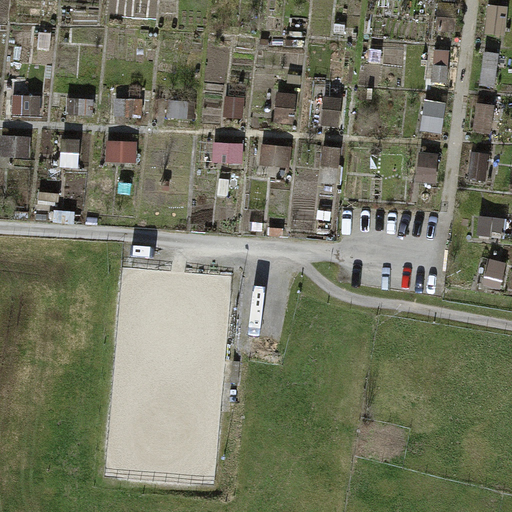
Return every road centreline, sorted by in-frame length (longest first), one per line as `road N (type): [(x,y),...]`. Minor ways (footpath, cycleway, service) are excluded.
road 1 (track): [(0,228),(283,248),(303,260)]
road 2 (track): [(303,260),(354,299),(511,325)]
